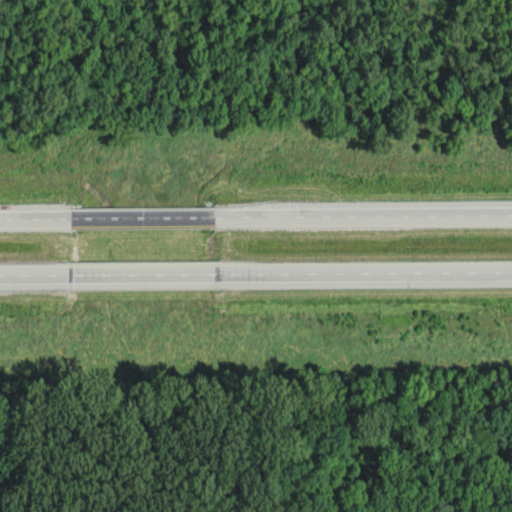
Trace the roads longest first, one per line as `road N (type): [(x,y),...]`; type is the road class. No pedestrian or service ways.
road 1 (trunk): [(511,219),(214,222)]
road 2 (trunk): [(218,276),(511,273)]
road 3 (trunk): [(69,277),(218,276)]
road 4 (trunk): [(214,222),(69,224)]
